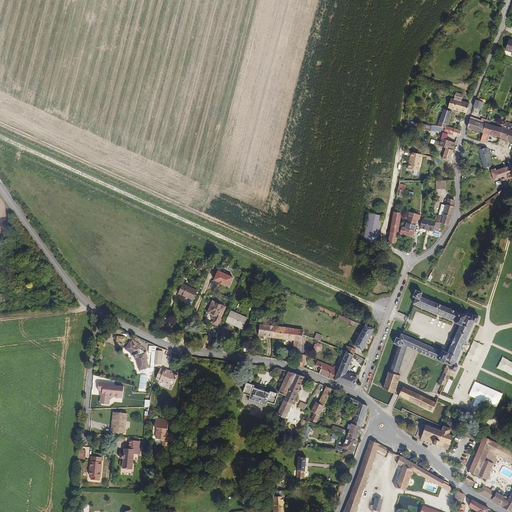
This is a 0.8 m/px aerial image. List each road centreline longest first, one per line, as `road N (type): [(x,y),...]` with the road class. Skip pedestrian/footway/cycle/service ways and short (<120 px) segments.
road 1 (tertiary): [(356,395),(269,363),(175,349),(100,314),(73,291),(0,188)]
road 2 (residential): [(412,263),(439,245),(454,221),(461,138),(509,0)]
road 3 (track): [(399,135),(414,66),(463,0)]
road 4 (residential): [(356,395),(412,263)]
road 5 (residential): [(412,263),(384,235),(399,135)]
road 6 (unknown): [(100,314),(83,437)]
